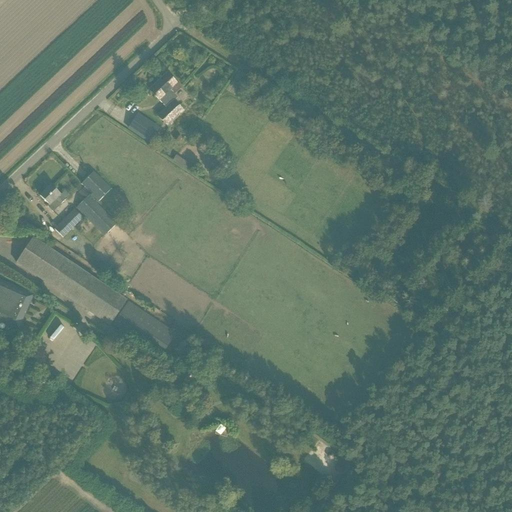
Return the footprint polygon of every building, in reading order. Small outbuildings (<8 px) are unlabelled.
[(167,73),(149,90),(155,96),(154,97),(155,98),(156,98),(166,108),(161,113),(157,116),(167,127),(183,112),(182,110),(174,101),(177,98),(174,94),(181,88),(167,73)] [(138,114),(127,130),(149,144),(160,128),(138,114)] [(177,134),(173,140),(178,143),(182,137),(177,134)] [(175,164),(191,173),(195,166),(179,157),(175,164)] [(81,184),(88,191),(98,201),(110,189),(100,179),(93,172),(81,184)] [(51,186),(40,196),(49,205),(47,207),(53,212),(65,200),(70,195),(66,191),(61,196),(51,186)] [(76,208),(83,215),(104,236),(116,224),(95,203),(88,196),(76,208)] [(74,210),(54,230),(61,237),(62,238),(63,239),(75,227),(83,219),(81,217),(74,210)] [(16,263),(25,269),(109,326),(126,301),(33,238),(16,263)] [(0,317),(11,322),(24,294),(1,284),(0,283),(0,317)] [(112,325),(161,358),(177,334),(128,301),(112,325)] [(159,494),(172,489),(166,474),(154,478),(159,494)]
